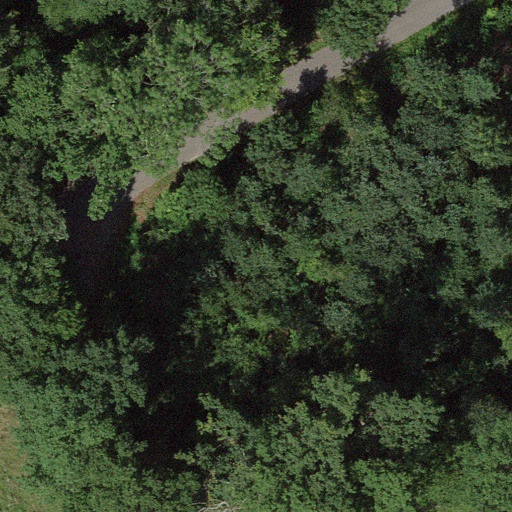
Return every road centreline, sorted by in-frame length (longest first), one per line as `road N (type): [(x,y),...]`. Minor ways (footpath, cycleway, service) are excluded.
road 1 (unclassified): [(448,0),(0,256)]
road 2 (track): [(182,511),(110,458),(70,365),(91,239),(76,213)]
